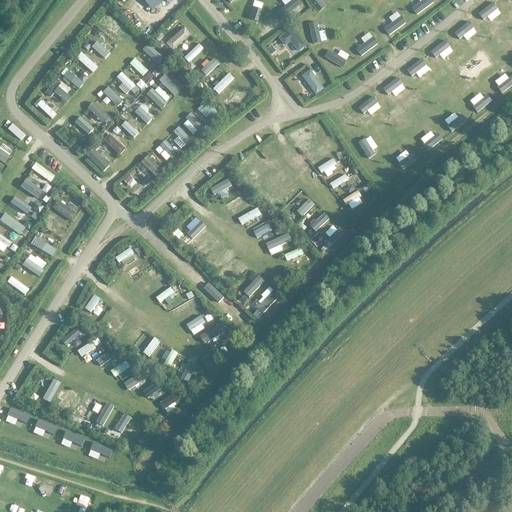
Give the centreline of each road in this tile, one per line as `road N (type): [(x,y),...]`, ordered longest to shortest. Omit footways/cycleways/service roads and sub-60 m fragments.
road 1 (unclassified): [(301,511),(389,416),(475,411)]
road 2 (unknown): [(131,221),(254,336)]
